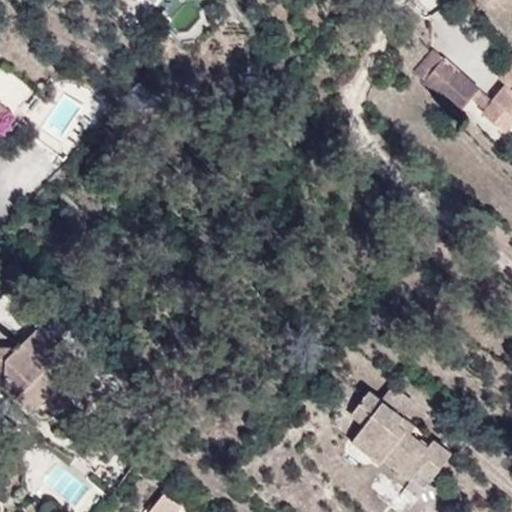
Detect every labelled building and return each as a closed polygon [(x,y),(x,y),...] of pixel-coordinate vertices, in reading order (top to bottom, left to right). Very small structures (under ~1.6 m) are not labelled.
[(283,41),(258,44),(260,70),(286,68),(283,41)] [(423,82),(443,59),(435,52),(415,75),(423,82)] [(506,84),(511,77),(511,60),(498,78),(506,84)] [(0,67),(0,101),(11,111),(30,89),(2,65),(0,67)] [(492,101),(457,71),(437,94),(459,112),(471,99),(485,110),(492,101)] [(511,77),(506,84),(492,101),(485,110),(482,113),(507,134),(511,127),(511,77)] [(9,110),(0,103),(0,112),(4,116),(9,110)] [(41,292),(11,261),(0,271),(0,288),(21,310),(41,292)] [(61,356),(37,331),(21,346),(0,346),(0,390),(13,391),(33,411),(58,386),(45,372),(61,356)] [(415,402),(393,385),(383,399),(405,417),(415,402)] [(383,399),(371,390),(353,414),(367,423),(359,434),(372,444),(367,451),(382,463),(385,459),(413,479),(419,470),(432,480),(453,452),(434,438),(429,446),(411,432),(417,425),(405,417),(383,399)] [(372,444),(359,434),(354,440),(367,451),(372,444)] [(149,511),(176,511),(182,506),(165,492),(150,511),(149,511)]
